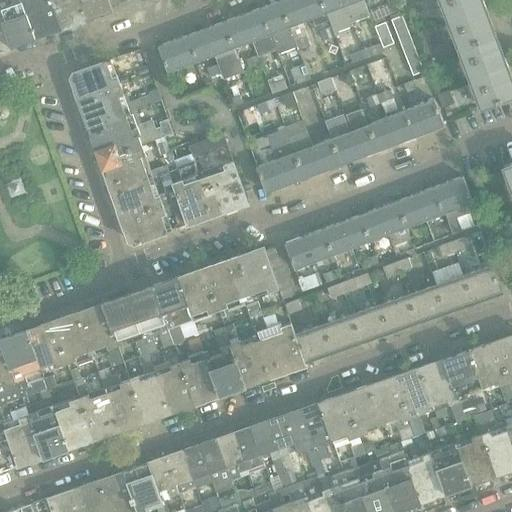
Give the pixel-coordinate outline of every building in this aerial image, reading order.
[(36,36),(23,0),(19,0),(20,0),(7,5),(6,0),(0,2),(0,14),(11,45),(36,36)] [(51,0),(23,0),(36,36),(61,27),(51,0)] [(87,18),(80,0),(51,0),(61,27),(87,18)] [(110,6),(108,0),(80,0),(87,18),(112,10),(110,6)] [(297,46),(280,0),(267,5),(261,7),(276,49),(278,49),(279,53),(297,46)] [(301,21),(308,19),(300,0),(279,0),(280,0),(297,46),(298,46),(299,49),(310,45),(301,21)] [(329,20),(326,12),(321,0),(300,0),(308,19),(313,17),(316,25),(329,20)] [(352,26),(351,23),(342,0),(321,0),(326,12),(327,12),(336,35),(341,33),(340,31),(352,26)] [(363,0),(342,0),(351,23),(369,16),(363,0)] [(440,0),(458,47),(495,33),(486,8),(487,8),(485,2),(483,0),(440,0)] [(373,22),(398,12),(394,3),(369,13),(373,22)] [(276,49),(261,7),(242,14),(252,40),(258,56),(276,49)] [(0,48),(11,45),(0,14),(0,48)] [(252,40),(242,14),(224,21),(234,47),(252,40)] [(424,71),(403,15),(391,19),(413,75),(424,71)] [(234,47),(224,21),(205,28),(215,54),(224,79),(244,71),(234,47)] [(394,43),(386,22),(374,26),(381,43),(382,47),(394,43)] [(215,54),(205,28),(186,35),(195,61),(215,54)] [(335,36),(332,28),(321,32),(324,40),(335,36)] [(511,95),(511,78),(508,67),(509,67),(505,57),(504,57),(495,33),(458,47),(481,107),(511,95)] [(168,72),(195,61),(186,35),(158,46),(168,72)] [(384,51),(382,47),(381,43),(361,50),(364,59),(384,51)] [(364,59),(361,50),(342,56),(346,65),(364,59)] [(261,64),(257,55),(247,59),(250,68),(261,64)] [(121,85),(118,75),(114,77),(108,60),(74,72),(71,78),(79,100),(121,85)] [(310,78),(305,64),(293,68),(298,83),(310,78)] [(147,65),(137,69),(140,77),(150,73),(147,65)] [(221,73),(218,65),(208,69),(211,77),(221,73)] [(350,71),(340,75),(344,85),(354,81),(350,71)] [(287,87),(282,75),(268,80),(272,92),(287,87)] [(336,90),(331,77),(318,82),(321,91),(327,94),(336,90)] [(416,89),(413,81),(397,86),(400,94),(416,89)] [(126,112),(152,102),(161,99),(157,88),(148,92),(149,94),(130,101),(127,92),(124,93),(121,85),(79,100),(91,134),(110,128),(107,119),(126,112)] [(393,98),(390,89),(378,94),(381,102),(381,103),(393,98)] [(297,104),(293,92),(282,96),(287,107),(297,104)] [(246,102),(243,94),(235,97),(238,105),(246,102)] [(367,98),(366,98),(369,107),(381,102),(378,94),(367,98)] [(444,125),(434,99),(406,110),(416,135),(444,125)] [(266,101),(256,105),(260,114),(269,110),(266,101)] [(379,149),(369,123),(368,124),(362,109),(346,115),(352,130),(350,131),(360,157),(379,149)] [(416,135),(406,110),(387,117),(396,143),(416,135)] [(164,136),(163,133),(161,127),(156,129),(152,120),(131,127),(126,112),(107,119),(110,128),(91,134),(100,159),(142,144),(164,136)] [(360,157),(350,131),(349,131),(343,114),(325,121),(326,122),(331,138),(341,164),(360,157)] [(396,143),(387,117),(369,123),(379,149),(396,143)] [(322,171),(312,145),(303,120),(284,128),(294,152),(304,177),(322,171)] [(193,157),(227,144),(223,132),(189,145),(193,157)] [(341,164),(331,138),(312,145),(322,171),(341,164)] [(147,172),(141,156),(145,154),(142,144),(100,159),(109,184),(127,177),(131,188),(150,181),(150,180),(169,173),(167,165),(147,172)] [(174,163),(170,152),(163,155),(167,166),(174,163)] [(304,177),(294,152),(275,159),(285,185),(304,177)] [(285,185),(275,159),(256,166),(266,192),(285,185)] [(248,203),(233,161),(223,165),(224,169),(200,178),(199,178),(206,197),(215,194),(222,212),(248,203)] [(206,197),(199,178),(200,178),(195,162),(179,167),(182,179),(172,183),(172,184),(178,200),(187,224),(222,212),(215,194),(206,197)] [(511,162),(503,166),(511,188),(511,162)] [(476,210),(465,181),(463,176),(434,186),(452,234),(462,230),(457,217),(476,210)] [(178,200),(172,184),(165,186),(166,191),(155,195),(150,181),(131,188),(127,177),(109,184),(121,219),(178,200)] [(452,234),(434,186),(416,193),(425,219),(433,216),(438,231),(436,232),(438,239),(452,234)] [(425,219),(416,193),(397,200),(407,226),(425,219)] [(167,231),(162,215),(174,211),(179,227),(187,224),(178,200),(121,219),(129,240),(135,243),(167,231)] [(407,226),(397,200),(379,207),(389,233),(393,245),(411,238),(406,226),(407,226)] [(389,233),(379,207),(360,214),(370,240),(389,233)] [(370,240),(360,214),(342,221),(351,247),(370,240)] [(351,247),(342,221),(323,228),(333,254),(351,247)] [(336,261),(333,254),(323,228),(305,235),(314,261),(322,258),(325,266),(336,261)] [(314,261),(305,235),(285,243),(295,268),(314,261)] [(468,246),(464,237),(464,236),(451,241),(455,251),(468,246)] [(455,251),(451,241),(438,246),(442,256),(455,251)] [(268,260),(265,250),(264,246),(231,258),(237,275),(245,272),(253,292),(267,287),(268,289),(278,286),(275,279),(272,270),(268,260)] [(278,256),(274,246),(265,250),(268,260),(278,256)] [(378,262),(375,255),(360,261),(363,268),(378,262)] [(281,266),(278,256),(268,260),(272,270),(281,266)] [(412,267),(408,258),(408,257),(395,262),(399,272),(412,267)] [(253,292),(245,272),(237,275),(231,258),(205,267),(219,307),(226,304),(229,311),(245,305),(242,296),(253,292)] [(399,272),(395,262),(383,267),(387,277),(399,272)] [(502,292),(492,264),(464,274),(473,302),(502,292)] [(285,276),(281,266),(272,270),(275,279),(285,276)] [(219,307),(205,267),(179,276),(191,311),(195,323),(211,316),(209,310),(219,307)] [(341,276),(341,275),(338,269),(323,275),(326,282),(341,276)] [(473,302),(464,274),(435,285),(444,312),(473,302)] [(191,311),(179,276),(153,285),(168,325),(175,344),(185,340),(184,338),(198,333),(190,311),(191,311)] [(288,286),(285,276),(275,279),(278,286),(279,289),(288,286)] [(357,289),(353,278),(340,283),(344,293),(357,289)] [(344,293),(340,283),(327,288),(331,298),(344,293)] [(168,325),(153,285),(128,294),(144,339),(160,334),(158,328),(168,325)] [(444,312),(435,285),(408,294),(417,321),(444,312)] [(292,295),(288,286),(279,289),(282,299),(292,295)] [(144,339),(128,294),(103,303),(117,343),(125,340),(127,344),(135,341),(141,356),(149,354),(149,352),(146,343),(144,339)] [(417,321),(408,294),(378,305),(388,332),(417,321)] [(301,309),(297,299),(285,304),(289,314),(301,309)] [(263,314),(258,301),(246,306),(250,317),(260,314),(263,314)] [(117,343),(103,303),(78,312),(93,356),(109,351),(114,365),(124,361),(117,343)] [(388,332),(378,305),(350,315),(360,342),(388,332)] [(94,359),(93,356),(78,312),(52,321),(67,361),(75,358),(77,365),(94,359)] [(275,356),(260,314),(250,317),(259,342),(245,347),(243,342),(231,346),(245,385),(272,376),(267,359),(275,356)] [(304,361),(295,334),(292,325),(282,328),(279,321),(267,325),(263,314),(260,314),(275,356),(267,359),(272,376),(306,364),(304,361)] [(360,342),(350,315),(323,324),(332,351),(360,342)] [(67,361),(52,321),(27,329),(40,364),(53,359),(55,365),(67,361)] [(207,332),(204,324),(196,327),(199,335),(207,332)] [(238,337),(233,324),(226,327),(230,339),(238,337)] [(332,351),(323,324),(295,334),(304,361),(332,351)] [(245,385),(231,346),(225,326),(213,330),(221,355),(206,360),(219,395),(245,385)] [(40,364),(27,329),(2,338),(23,397),(41,391),(48,388),(44,378),(44,377),(27,382),(24,376),(22,371),(40,364)] [(511,334),(496,340),(510,382),(511,386),(511,334)] [(23,397),(2,338),(0,339),(0,405),(5,403),(23,397)] [(510,382),(496,340),(471,349),(484,387),(499,381),(500,385),(510,382)] [(484,387),(471,349),(446,358),(460,399),(469,396),(468,393),(484,387)] [(161,358),(159,351),(149,354),(152,361),(161,358)] [(169,412),(155,371),(155,372),(152,361),(149,354),(141,356),(138,357),(148,381),(141,383),(140,379),(131,382),(135,393),(144,421),(169,412)] [(460,399),(446,358),(421,366),(434,405),(433,405),(437,417),(447,413),(444,407),(450,405),(456,422),(467,418),(463,408),(460,399)] [(219,395),(206,360),(192,365),(191,361),(181,364),(195,403),(219,395)] [(195,403),(181,364),(171,367),(171,366),(155,371),(169,412),(195,403)] [(434,405),(421,366),(395,375),(416,435),(425,431),(417,411),(433,405),(434,405)] [(144,421),(135,393),(131,382),(122,385),(118,374),(111,377),(108,367),(98,371),(107,396),(106,396),(118,430),(144,421)] [(57,385),(53,374),(44,378),(48,388),(57,385)] [(416,436),(416,435),(395,375),(370,384),(373,393),(383,423),(384,426),(399,421),(405,439),(416,436)] [(89,391),(84,377),(75,381),(80,394),(89,391)] [(383,423),(373,393),(370,384),(344,393),(359,435),(369,432),(367,428),(383,423)] [(67,448),(56,414),(50,398),(51,397),(48,388),(41,391),(44,399),(35,403),(41,419),(39,420),(38,414),(29,417),(43,456),(67,448)] [(361,442),(359,435),(344,393),(319,402),(333,439),(336,447),(349,442),(354,457),(377,449),(373,438),(361,442)] [(118,430),(106,396),(91,402),(89,397),(80,400),(93,439),(118,430)] [(93,439),(80,400),(69,403),(71,409),(56,414),(67,448),(93,439)] [(333,439),(319,402),(302,408),(325,473),(326,472),(322,460),(327,458),(324,450),(326,449),(324,442),(333,439)] [(43,456),(29,417),(26,406),(10,412),(8,405),(6,406),(5,403),(0,405),(0,416),(5,432),(10,445),(17,465),(43,456)] [(325,473),(302,408),(285,414),(296,444),(305,440),(312,462),(313,462),(318,475),(325,473)] [(511,468),(511,442),(505,421),(490,427),(484,412),(474,415),(479,427),(478,428),(494,475),(511,468)] [(290,452),(298,450),(296,444),(285,414),(268,420),(286,472),(287,471),(291,484),(297,482),(293,469),(295,469),(290,452)] [(439,426),(436,417),(429,419),(433,428),(439,426)] [(286,472),(268,420),(251,426),(262,459),(271,456),(278,474),(286,472)] [(463,431),(460,421),(451,424),(455,435),(463,431)] [(452,432),(449,424),(434,429),(437,438),(452,432)] [(262,459),(251,426),(234,432),(247,469),(249,474),(258,471),(256,465),(264,463),(262,459)] [(494,475),(478,428),(454,436),(458,447),(457,447),(470,484),(494,475)] [(247,469),(234,432),(217,438),(232,480),(242,477),(240,472),(247,469)] [(234,486),(232,480),(217,438),(200,444),(213,481),(217,492),(234,486)] [(414,446),(412,438),(401,442),(404,450),(414,446)] [(213,481),(200,444),(183,450),(196,487),(213,481)] [(0,471),(17,465),(10,445),(0,449),(0,471)] [(388,454),(386,446),(375,450),(378,458),(388,454)] [(470,484),(457,447),(441,453),(440,449),(431,453),(445,493),(470,484)] [(196,487),(183,450),(166,456),(179,493),(196,487)] [(420,502),(407,465),(409,465),(403,450),(377,459),(395,510),(420,502)] [(445,493),(431,453),(421,456),(422,460),(409,465),(407,465),(420,502),(445,493)] [(179,493),(166,456),(150,462),(163,499),(179,493)] [(390,511),(395,510),(377,459),(358,467),(354,458),(351,459),(354,468),(369,511),(390,511)] [(163,499),(150,462),(123,471),(138,511),(149,511),(157,509),(157,511),(166,511),(162,499),(163,499)] [(369,511),(354,468),(329,477),(340,511),(369,511)] [(138,511),(123,471),(99,479),(110,511),(138,511)] [(340,511),(329,477),(327,472),(326,472),(325,473),(318,475),(302,481),(313,511),(340,511)] [(110,511),(99,479),(73,488),(81,511),(110,511)] [(313,511),(302,481),(286,487),(286,486),(277,489),(280,497),(289,494),(291,501),(283,504),(285,511),(313,511)] [(81,511),(73,488),(49,497),(54,511),(81,511)] [(54,511),(49,497),(23,506),(24,511),(54,511)] [(257,511),(253,498),(244,501),(247,511),(240,511),(237,503),(227,506),(229,511),(257,511)]
